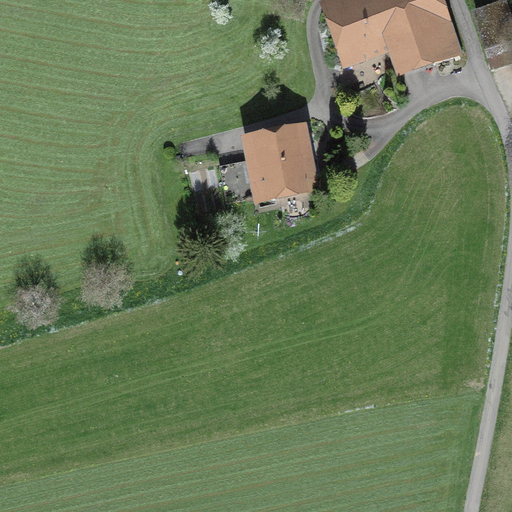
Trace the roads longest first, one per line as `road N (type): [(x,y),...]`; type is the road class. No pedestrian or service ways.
road 1 (unclassified): [(471,511),(511,274)]
road 2 (unclassified): [(511,146),(457,0)]
